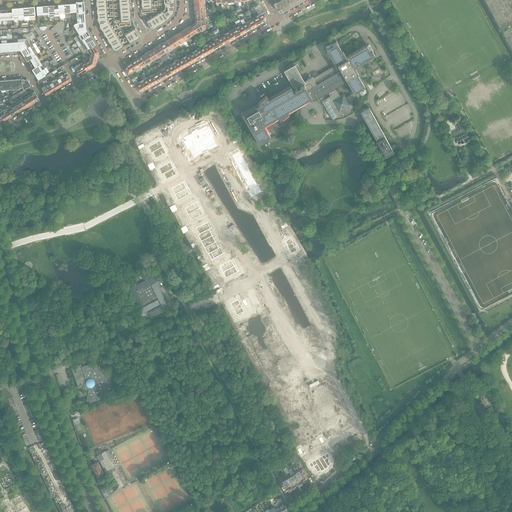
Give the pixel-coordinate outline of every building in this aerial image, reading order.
[(206,10),(205,1),(206,0),(211,0),(212,0),(215,0),(214,0),(193,0),(193,1),(194,2),(194,4),(194,6),(195,6),(195,9),(198,9),(198,10),(201,10),(201,11),(206,10)] [(248,3),(246,0),(239,0),(240,6),(241,6),(241,1),(244,1),(245,5),(247,9),(249,8),(248,4),(248,3)] [(291,7),(287,0),(281,0),(277,2),(274,3),(277,9),(278,10),(279,11),(281,12),(282,11),(282,12),(291,7)] [(174,2),(164,3),(165,9),(173,13),(175,6),(174,2)] [(165,9),(159,12),(165,21),(168,19),(173,13),(165,9)] [(206,13),(206,10),(201,11),(201,10),(198,10),(198,9),(195,9),(195,14),(195,16),(196,17),(209,16),(209,13),(206,13)] [(159,12),(156,15),(162,24),(165,21),(159,12)] [(267,18),(264,12),(258,15),(263,23),(266,21),(267,18)] [(156,15),(153,17),(158,25),(162,24),(156,15)] [(263,23),(258,15),(253,18),(257,26),(263,23)] [(206,16),(209,16),(196,17),(195,18),(195,19),(196,20),(196,22),(202,22),(202,24),(208,24),(207,24),(206,16)] [(153,17),(150,19),(155,28),(158,25),(153,17)] [(97,19),(97,20),(99,23),(100,28),(109,22),(108,20),(108,18),(97,19)] [(252,29),(247,21),(245,18),(240,21),(241,21),(246,32),(252,29)] [(257,26),(253,18),(247,21),(252,29),(257,26)] [(150,19),(146,21),(151,29),(152,29),(155,28),(150,19)] [(73,30),(85,25),(84,21),(78,22),(77,23),(76,23),(75,23),(75,24),(74,24),(74,25),(73,25),(73,26),(73,27),(73,28),(73,29),(73,30)] [(246,32),(241,21),(239,23),(240,25),(237,27),(241,35),(246,32)] [(109,22),(100,28),(102,31),(111,26),(109,22)] [(199,33),(208,27),(208,24),(202,24),(202,22),(196,22),(191,26),(193,29),(196,28),(199,33)] [(78,35),(86,30),(86,29),(85,28),(85,26),(85,25),(73,30),(73,31),(74,32),(74,33),(75,33),(76,33),(76,34),(77,34),(78,35)] [(111,26),(102,31),(104,35),(113,29),(111,26)] [(199,33),(196,28),(193,29),(191,26),(189,27),(189,26),(187,27),(187,28),(191,36),(192,37),(199,33)] [(241,35),(237,27),(232,30),(236,38),(241,35)] [(135,28),(131,30),(137,39),(140,36),(135,28)] [(184,41),(191,36),(187,28),(186,28),(184,29),(184,30),(179,32),(184,41)] [(113,29),(104,35),(107,38),(115,32),(113,29)] [(81,40),(89,35),(86,30),(78,35),(76,36),(79,41),(81,40)] [(131,30),(128,32),(133,41),(137,39),(131,30)] [(236,38),(232,30),(226,33),(231,41),(236,38)] [(115,32),(107,38),(108,41),(117,36),(115,32)] [(128,32),(124,34),(130,43),(133,41),(128,32)] [(184,41),(179,32),(177,34),(176,35),(175,35),(174,36),(173,36),(179,44),(184,41)] [(231,41),(226,33),(221,36),(225,44),(231,41)] [(21,49),(28,34),(27,34),(26,34),(25,34),(24,34),(24,35),(23,35),(23,36),(22,37),(22,38),(18,38),(19,49),(21,49)] [(33,43),(30,39),(30,38),(30,37),(30,36),(29,35),(29,34),(28,34),(21,49),(22,50),(30,45),(31,45),(32,44),(33,43)] [(83,44),(92,39),(89,35),(81,40),(79,41),(81,46),(83,44)] [(117,36),(108,41),(111,44),(119,39),(117,36)] [(179,44),(173,36),(173,37),(173,36),(171,37),(171,38),(167,40),(172,48),(174,52),(175,54),(177,53),(176,51),(177,50),(174,47),(179,44)] [(225,44),(221,36),(216,39),(220,47),(225,44)] [(220,47),(216,39),(214,37),(212,38),(213,40),(210,42),(215,50),(220,47)] [(88,50),(95,45),(95,44),(94,44),(95,44),(92,39),(83,44),(81,46),(84,50),(87,49),(88,49),(88,50)] [(119,39),(111,44),(112,48),(121,42),(119,39)] [(170,54),(168,51),(172,48),(167,40),(163,43),(162,43),(161,44),(160,44),(165,52),(167,55),(169,58),(175,54),(174,52),(170,54)] [(121,42),(112,48),(113,50),(116,51),(123,46),(121,42)] [(215,50),(210,42),(205,45),(209,53),(215,50)] [(347,56),(346,57),(342,51),(339,47),(336,42),(332,44),(333,45),(327,49),(326,49),(326,50),(328,53),(328,54),(331,58),(331,59),(333,62),(330,63),(331,65),(332,67),(329,69),(325,71),(322,73),(321,73),(318,75),(317,72),(316,72),(312,74),(314,77),(313,78),(312,77),(304,81),(294,65),(301,61),(302,61),(300,59),(286,67),(287,69),(284,71),(294,90),(293,90),(290,86),(268,98),(266,95),(265,96),(258,102),(259,104),(241,114),(256,139),(259,144),(270,136),(264,125),(278,116),(280,120),(280,119),(289,112),(288,111),(289,110),(300,104),(302,107),(313,101),(317,99),(320,97),(327,93),(330,97),(322,101),(332,118),(351,107),(353,106),(356,96),(356,94),(360,92),(362,91),(361,89),(365,87),(358,75),(359,74),(355,68),(361,64),(365,62),(365,61),(374,55),(372,51),(371,52),(370,52),(367,46),(367,45),(366,45),(363,47),(362,47),(358,50),(352,53),(352,54),(347,56)] [(25,55),(33,50),(35,48),(32,44),(31,45),(30,45),(22,50),(25,55)] [(165,52),(160,44),(160,45),(158,45),(158,46),(154,49),(159,57),(165,52)] [(97,58),(99,51),(97,48),(95,45),(88,50),(90,53),(89,56),(97,58)] [(209,53),(205,45),(199,48),(204,56),(209,53)] [(28,60),(36,55),(36,54),(38,53),(35,48),(33,50),(25,55),(28,60)] [(204,56),(199,48),(194,51),(199,59),(204,56)] [(159,57),(154,49),(150,51),(149,51),(148,52),(147,52),(152,60),(159,57)] [(199,59),(194,51),(191,53),(190,51),(188,52),(193,62),(199,59)] [(152,60),(147,52),(147,53),(146,53),(145,54),(141,57),(145,64),(146,65),(152,60)] [(193,62),(188,52),(187,52),(186,52),(188,55),(184,57),(188,65),(193,62)] [(30,64),(39,59),(38,59),(41,58),(38,53),(36,54),(36,55),(28,60),(30,64)] [(95,65),(97,58),(89,56),(88,60),(86,62),(90,68),(95,65)] [(145,64),(141,57),(141,56),(136,59),(141,67),(145,64)] [(188,65),(184,57),(178,60),(183,68),(188,65)] [(33,69),(41,64),(39,59),(30,64),(33,69)] [(141,67),(136,59),(130,63),(135,70),(141,67)] [(183,68),(178,60),(173,63),(178,71),(183,68)] [(90,68),(86,62),(85,61),(82,63),(86,70),(90,68)] [(36,74),(44,69),(44,68),(46,67),(43,62),(41,64),(33,69),(36,73),(36,74)] [(86,70),(82,63),(79,64),(78,65),(83,73),(86,70)] [(132,72),(135,70),(130,63),(126,65),(125,69),(131,79),(135,77),(134,77),(133,76),(133,74),(132,72)] [(178,71),(173,63),(168,66),(173,74),(178,71)] [(72,79),(63,65),(61,66),(62,66),(63,69),(62,70),(62,71),(68,81),(72,79)] [(83,73),(78,65),(76,67),(75,65),(73,66),(78,75),(83,73)] [(173,74),(168,66),(163,69),(167,76),(173,74)] [(39,78),(47,73),(44,69),(36,74),(39,78)] [(167,76),(163,69),(157,72),(162,80),(167,76)] [(68,81),(62,71),(58,74),(59,75),(60,76),(65,84),(68,81)] [(162,80),(157,72),(152,75),(156,83),(162,80)] [(65,84),(60,76),(59,75),(57,76),(58,78),(56,79),(61,86),(65,84)] [(156,83),(152,75),(147,78),(151,86),(156,83)] [(146,88),(142,81),(138,83),(136,79),(138,78),(137,77),(135,78),(135,77),(131,79),(138,90),(141,91),(146,88)] [(151,86),(147,78),(142,81),(146,88),(151,86)] [(30,84),(27,79),(24,80),(24,79),(18,79),(19,87),(22,87),(22,88),(23,88),(30,84)] [(49,93),(44,84),(40,79),(37,81),(46,95),(49,93)] [(57,88),(52,81),(52,80),(51,80),(51,79),(49,80),(47,81),(48,82),(53,91),(57,88)] [(61,86),(56,79),(54,80),(52,81),(57,88),(61,86)] [(53,91),(48,82),(44,84),(49,93),(53,91)] [(39,99),(34,91),(32,93),(32,92),(28,95),(27,94),(25,95),(31,104),(39,99)] [(31,104),(25,95),(25,94),(22,97),(23,98),(27,106),(30,105),(31,104)] [(27,106),(23,98),(21,100),(20,99),(18,101),(23,109),(27,106)] [(23,109),(18,101),(17,99),(14,101),(15,103),(19,111),(23,109)] [(19,111),(15,103),(13,104),(12,104),(11,105),(16,113),(19,111)] [(16,113),(11,105),(9,106),(8,106),(7,107),(12,115),(16,113)] [(12,115),(7,107),(4,108),(4,107),(2,109),(8,118),(12,115)] [(385,156),(388,155),(390,157),(394,154),(393,152),(368,107),(360,111),(377,141),(375,142),(382,153),(383,152),(385,156)] [(459,144),(465,141),(469,139),(459,120),(454,122),(458,130),(460,129),(461,131),(461,133),(454,136),(459,144)] [(184,139),(182,140),(185,144),(184,144),(188,150),(189,149),(192,155),(201,151),(202,152),(208,149),(207,148),(216,143),(213,137),(214,137),(214,136),(211,131),(209,126),(207,127),(206,126),(198,130),(197,129),(192,132),(191,132),(192,133),(183,138),(184,139)] [(159,141),(149,146),(152,152),(163,147),(159,141)] [(163,147),(152,152),(156,159),(166,153),(163,147)] [(239,151),(231,155),(238,167),(245,163),(239,151)] [(170,162),(160,168),(163,174),(173,168),(170,162)] [(245,163),(238,167),(244,178),(251,174),(245,163)] [(173,168),(163,174),(166,180),(176,175),(173,168)] [(251,174),(244,178),(249,189),(245,192),(246,192),(247,191),(258,185),(259,185),(259,184),(257,185),(251,174)] [(183,182),(173,188),(176,194),(186,188),(183,182)] [(258,185),(247,191),(251,197),(249,198),(249,199),(263,191),(262,192),(258,185)] [(186,188),(176,194),(179,200),(189,195),(186,188)] [(196,202),(186,208),(189,214),(199,208),(196,202)] [(199,208),(189,214),(192,220),(203,214),(199,208)] [(207,222),(197,227),(201,233),(199,234),(210,228),(207,222)] [(210,228),(199,234),(202,241),(212,236),(209,229),(211,229),(210,228)] [(212,236),(202,241),(206,247),(215,242),(212,236)] [(291,238),(284,241),(285,242),(288,249),(287,249),(289,253),(289,254),(290,253),(291,253),(291,254),(297,251),(295,247),(297,246),(294,242),(293,242),(291,238)] [(215,242),(206,247),(209,253),(220,248),(220,247),(219,248),(215,242)] [(220,248),(209,253),(209,254),(211,253),(214,259),(224,254),(220,248)] [(231,260),(221,265),(224,271),(234,266),(231,260)] [(234,266),(224,271),(227,278),(237,272),(234,266)] [(151,318),(168,309),(166,304),(167,304),(166,304),(155,283),(161,280),(158,274),(156,275),(155,275),(156,275),(136,286),(133,280),(131,281),(131,280),(126,283),(127,283),(139,305),(135,306),(140,316),(140,315),(160,304),(161,307),(149,313),(151,318)] [(238,300),(230,304),(232,307),(231,308),(233,312),(234,312),(235,312),(237,315),(238,317),(243,314),(242,313),(244,312),(238,300)] [(71,368),(78,386),(80,385),(80,386),(81,387),(82,387),(83,387),(83,388),(84,389),(85,390),(86,390),(87,391),(88,391),(87,400),(88,400),(88,401),(89,401),(91,401),(92,401),(93,401),(95,400),(97,399),(98,399),(99,399),(100,398),(101,397),(102,396),(103,395),(104,393),(105,394),(106,393),(106,391),(107,390),(108,389),(108,387),(107,387),(108,384),(109,384),(109,383),(109,382),(109,380),(108,379),(108,378),(107,378),(106,376),(106,374),(105,373),(104,372),(104,371),(103,371),(102,370),(101,369),(99,368),(99,367),(98,367),(97,366),(95,366),(94,365),(93,365),(92,365),(90,365),(88,365),(87,365),(85,366),(84,366),(82,367),(81,364),(71,368)] [(478,401),(479,403),(480,403),(482,406),(488,403),(484,394),(477,397),(479,400),(478,401)] [(98,456),(96,457),(98,461),(100,461),(101,463),(105,471),(113,467),(109,459),(112,457),(108,450),(101,453),(101,454),(98,456)] [(295,451),(291,453),(296,462),(300,460),(295,451)] [(325,454),(318,458),(325,469),(326,470),(328,469),(328,468),(328,467),(328,466),(331,465),(329,461),(330,461),(329,460),(328,458),(330,457),(327,453),(325,454)] [(311,462),(309,464),(311,468),(313,467),(314,469),(315,470),(315,469),(317,473),(320,471),(321,472),(321,471),(322,472),(324,471),(324,470),(325,469),(318,458),(311,462)] [(91,465),(92,466),(97,476),(103,472),(98,462),(91,465)] [(296,472),(302,483),(303,482),(304,483),(305,482),(305,481),(305,480),(307,478),(302,469),(296,472)] [(291,476),(297,486),(299,484),(300,485),(301,484),(301,483),(302,483),(296,472),(296,473),(291,476)] [(286,479),(292,489),(292,488),(294,489),(294,488),(295,487),(297,486),(291,476),(286,479)] [(279,482),(285,492),(288,490),(288,491),(289,491),(290,491),(291,490),(291,489),(292,489),(286,479),(279,482)] [(111,495),(110,493),(106,486),(101,489),(105,498),(111,495)] [(283,503),(281,505),(277,500),(276,501),(282,511),(284,511),(288,510),(283,503)]
